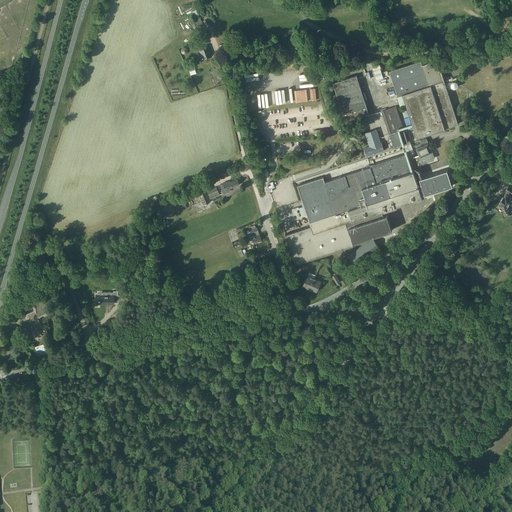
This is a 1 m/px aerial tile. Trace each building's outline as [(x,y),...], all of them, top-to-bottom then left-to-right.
[(212,56),(208,45),(198,48),(203,59),(212,56)] [(191,63),(187,64),(189,71),(195,69),(194,66),(196,65),(195,60),(191,62),(191,63)] [(421,60),(389,70),(397,95),(403,93),(417,137),(445,127),(445,128),(459,123),(444,80),(445,80),(441,69),(439,70),(436,60),(422,64),(421,60)] [(333,82),(345,121),(369,113),(357,74),(333,82)] [(397,106),(382,110),(394,147),(403,143),(405,143),(408,142),(404,127),(403,125),(397,106)] [(370,146),(366,147),(364,148),(367,155),(384,150),(382,142),(381,143),(376,129),(366,133),(370,146)] [(420,155),(414,157),(417,166),(424,164),(424,163),(429,161),(428,160),(435,157),(428,142),(427,138),(421,141),(422,142),(416,145),(420,155)] [(311,226),(286,234),(296,265),(354,245),(352,241),(354,240),(354,242),(392,230),(387,214),(384,216),(382,211),(384,210),(385,211),(398,207),(398,206),(424,197),(423,194),(426,193),(426,194),(454,185),(448,169),(423,177),(421,178),(422,183),(419,184),(415,170),(414,170),(414,169),(413,167),(408,152),(406,153),(370,165),(371,166),(325,181),(324,176),(298,185),(311,226)] [(230,181),(227,182),(220,185),(223,192),(224,193),(230,192),(230,190),(230,188),(237,186),(236,185),(239,184),(238,179),(230,181)] [(501,201),(499,204),(499,205),(499,206),(500,207),(502,207),(502,206),(505,208),(503,209),(505,216),(511,214),(511,209),(511,206),(511,196),(511,197),(510,196),(511,194),(511,188),(509,186),(506,191),(507,191),(506,194),(504,196),(503,196),(500,201),(501,201)] [(203,205),(210,201),(206,192),(199,195),(203,205)] [(184,202),(178,205),(180,210),(186,208),(184,202)] [(255,224),(248,227),(249,229),(250,233),(254,232),(258,231),(258,230),(257,227),(256,227),(255,224)] [(252,237),(250,238),(252,243),(254,243),(262,240),(260,234),(259,235),(256,236),(252,237)] [(355,266),(380,248),(373,237),(348,255),(355,266)] [(303,285),(310,288),(314,278),(307,276),(303,285)] [(321,281),(314,278),(310,288),(317,291),(321,281)] [(113,295),(99,295),(99,299),(98,299),(98,300),(99,300),(99,304),(114,304),(114,301),(118,301),(118,290),(113,290),(113,295)] [(23,323),(23,326),(24,328),(26,329),(28,329),(31,327),(32,327),(32,328),(31,329),(34,334),(36,333),(38,337),(43,334),(43,333),(46,332),(44,328),(44,327),(38,316),(39,316),(38,313),(40,312),(39,310),(45,309),(46,307),(45,300),(33,302),(34,310),(27,314),(27,315),(26,316),(26,317),(27,320),(24,321),(25,322),(23,323)]
